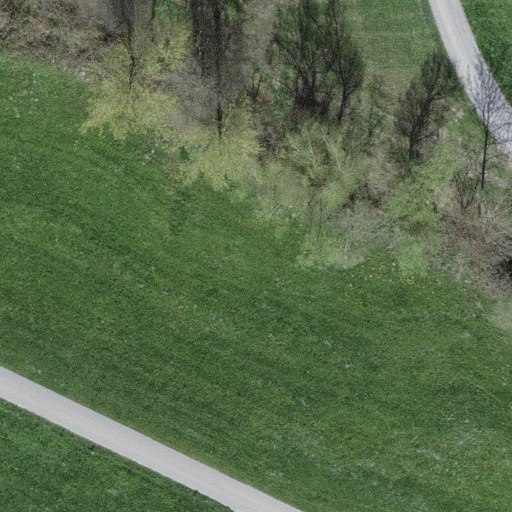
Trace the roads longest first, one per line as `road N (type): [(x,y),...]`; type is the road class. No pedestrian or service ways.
road 1 (residential): [(0,379),(284,511)]
road 2 (track): [(437,0),(485,96),(511,127)]
